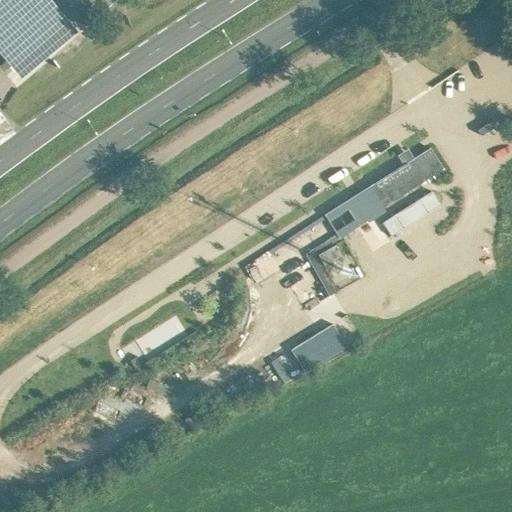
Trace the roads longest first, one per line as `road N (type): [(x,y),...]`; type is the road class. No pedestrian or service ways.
road 1 (unclassified): [(0,274),(83,209),(412,0)]
road 2 (primary): [(0,222),(333,0)]
road 3 (primary): [(233,0),(0,159)]
